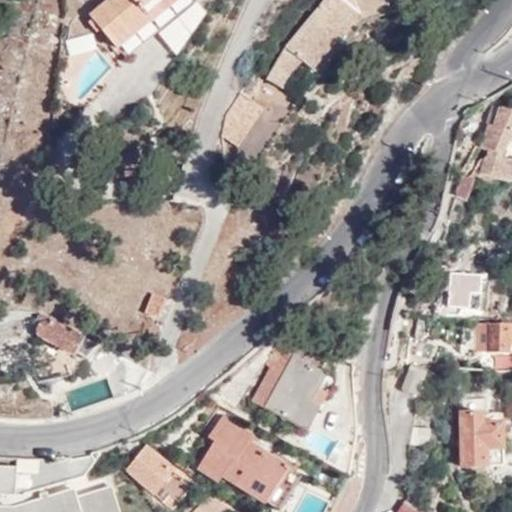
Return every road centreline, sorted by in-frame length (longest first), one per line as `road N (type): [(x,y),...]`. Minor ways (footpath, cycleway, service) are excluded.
road 1 (residential): [(444,105),(399,139),(366,211),(213,373),(55,447),(0,439)]
road 2 (residential): [(364,511),(377,459),(378,318),(426,211),(444,105)]
road 3 (unclassified): [(502,0),(460,55),(444,105)]
